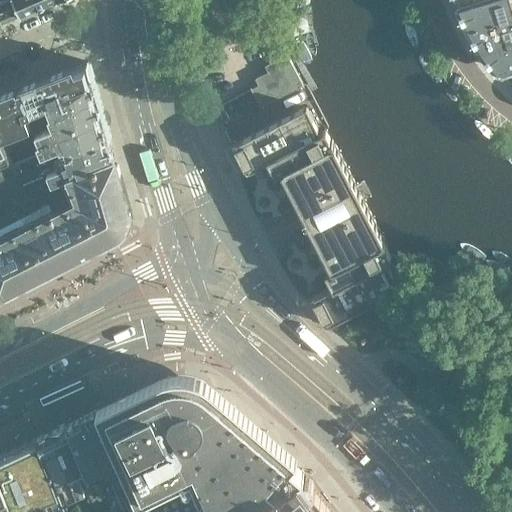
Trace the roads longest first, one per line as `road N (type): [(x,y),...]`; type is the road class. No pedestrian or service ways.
road 1 (primary): [(126,3),(180,258)]
road 2 (primary): [(472,511),(304,342)]
road 3 (primary): [(226,345),(394,511)]
road 4 (primary): [(211,216),(158,80),(149,2)]
road 5 (secondary): [(180,258),(0,353)]
road 6 (primary): [(304,342),(211,216)]
road 7 (residential): [(432,0),(471,74),(511,114)]
road 8 (residential): [(126,3),(100,4),(0,48)]
road 9 (secondary): [(0,398),(118,340)]
road 10 (secondary): [(304,342),(199,268)]
